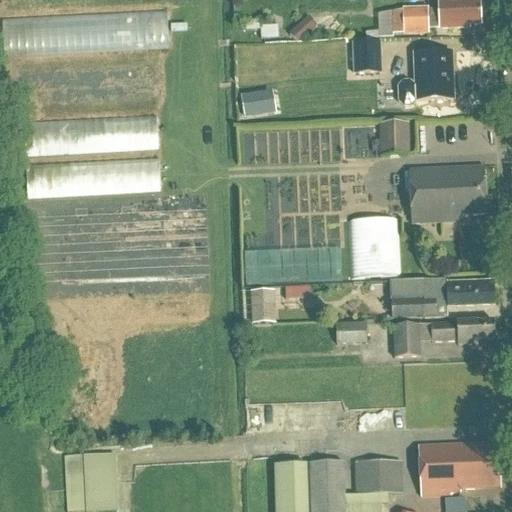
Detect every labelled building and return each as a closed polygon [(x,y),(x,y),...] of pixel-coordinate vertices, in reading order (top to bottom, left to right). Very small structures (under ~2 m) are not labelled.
[(393,15),(393,32),(386,32),(386,35),(367,35),(367,42),(394,41),(394,38),(430,37),(430,31),(459,30),(458,27),(480,26),(479,4),(438,5),(439,13),(429,13),(429,11),(403,12),(393,15)] [(383,75),(381,45),(353,46),(354,76),(383,75)] [(403,85),(399,90),(400,104),(404,109),(412,108),(416,103),(453,102),(452,56),(415,57),(416,85),(403,85)] [(271,97),(243,103),(246,120),(275,115),(271,97)] [(409,157),(408,126),(379,126),(380,158),(409,157)] [(58,195),(157,191),(156,163),(71,166),(71,184),(57,185),(58,195)] [(461,218),(485,217),(483,170),(409,173),(411,228),(461,226),(461,218)] [(347,223),(350,281),(396,279),(394,220),(347,223)] [(336,251),(239,255),(240,287),(337,283),(336,251)] [(447,283),(392,285),(393,323),(449,321),(448,309),(492,307),(491,285),(447,287),(447,283)] [(274,294),(251,294),(252,327),(276,327),(274,294)] [(472,343),(493,342),(493,324),(455,325),(455,328),(430,329),(394,330),(395,362),(421,361),(421,345),(430,345),(456,344),(456,349),(472,348),(472,343)] [(337,328),(338,348),(369,347),(368,327),(337,328)] [(478,488),(500,487),(498,444),(418,448),(420,499),(449,498),(449,495),(458,495),(458,492),(478,491),(478,488)] [(116,511),(115,455),(63,458),(63,511),(116,511)] [(354,466),(355,497),(402,495),(401,464),(354,466)] [(309,511),(345,511),(343,466),(307,468),(309,511)] [(307,511),(305,469),(273,470),(275,511),(307,511)]
